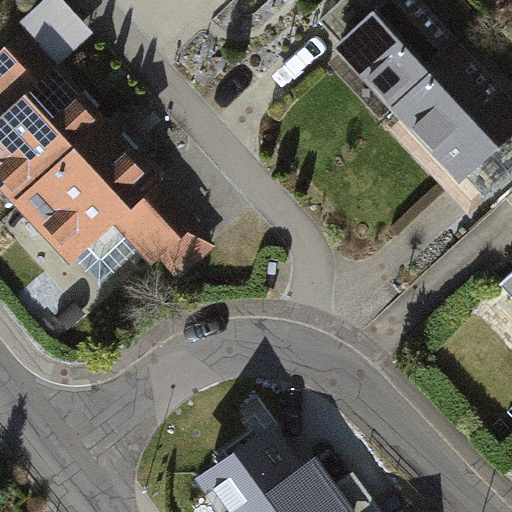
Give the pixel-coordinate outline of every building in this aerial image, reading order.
[(86,0),(33,0),(29,5),(66,47),(101,17),(86,0)] [(430,0),(380,0),(336,38),(395,107),(468,44),(430,0)] [(0,96),(10,108),(0,116),(0,174),(26,205),(116,125),(30,27),(0,53),(0,96)] [(511,125),(511,94),(468,44),(395,107),(454,175),(511,125)] [(116,125),(26,205),(88,277),(136,236),(173,278),(216,241),(116,125)] [(511,296),(511,264),(496,279),(511,296)] [(267,430),(199,478),(223,511),(349,511),(316,465),(300,477),(267,430)]
